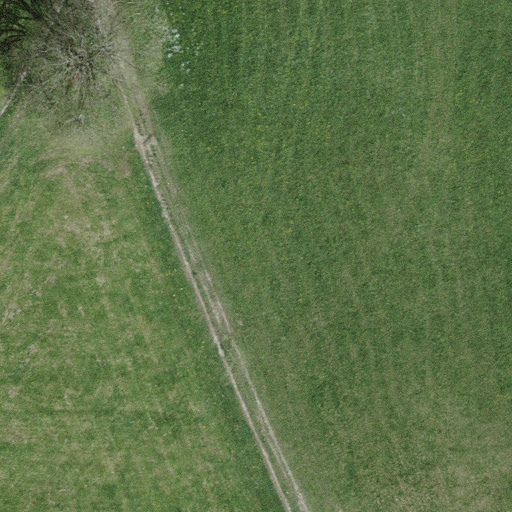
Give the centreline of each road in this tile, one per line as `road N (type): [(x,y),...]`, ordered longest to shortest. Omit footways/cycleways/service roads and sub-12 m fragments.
road 1 (track): [(301,511),(194,264),(105,0)]
road 2 (track): [(74,0),(0,148)]
